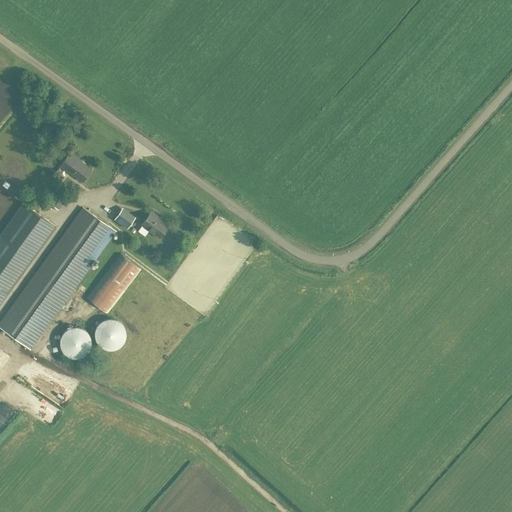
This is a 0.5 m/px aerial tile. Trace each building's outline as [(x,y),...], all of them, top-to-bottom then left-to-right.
[(82,181),(91,169),(77,158),(77,157),(70,152),(60,165),(82,181)] [(61,216),(65,210),(53,202),(49,207),(61,216)] [(23,203),(0,235),(0,234),(0,304),(33,258),(56,226),(23,203)] [(116,231),(83,207),(0,322),(0,326),(31,349),(116,231)] [(142,225),(159,237),(168,225),(158,217),(159,216),(151,211),(142,225)] [(114,219),(126,227),(130,221),(118,213),(114,219)] [(108,313),(141,269),(121,253),(87,297),(108,313)] [(109,348),(114,349),(119,347),(123,345),(126,341),(128,337),(128,332),(126,327),(123,323),(119,320),(114,319),(108,320),(104,322),(100,326),(98,331),(98,337),(100,342),(104,345),(109,348)] [(61,342),(62,347),(64,352),(67,355),(72,357),(77,358),(82,357),(86,355),(90,351),(92,345),(92,339),(90,334),(86,330),(81,327),(75,327),(70,328),(66,332),(63,336),(61,342)] [(71,385),(76,377),(41,356),(36,363),(71,385)] [(29,362),(22,372),(60,397),(67,388),(29,362)] [(0,428),(6,422),(11,414),(2,405),(0,407),(0,428)]
